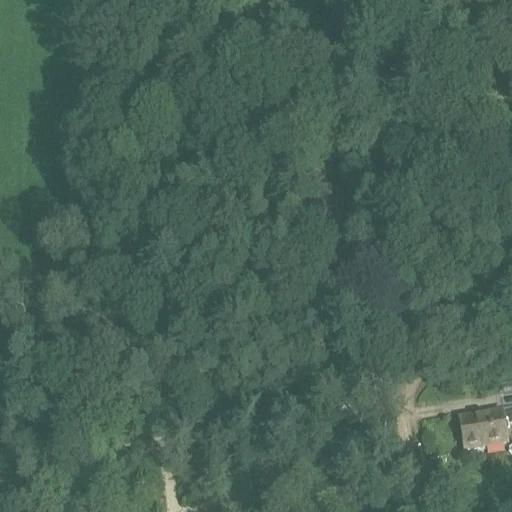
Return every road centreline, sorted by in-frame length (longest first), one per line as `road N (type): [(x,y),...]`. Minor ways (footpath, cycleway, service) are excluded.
road 1 (track): [(0,476),(396,390)]
road 2 (track): [(396,390),(511,288)]
road 3 (track): [(417,511),(396,390)]
